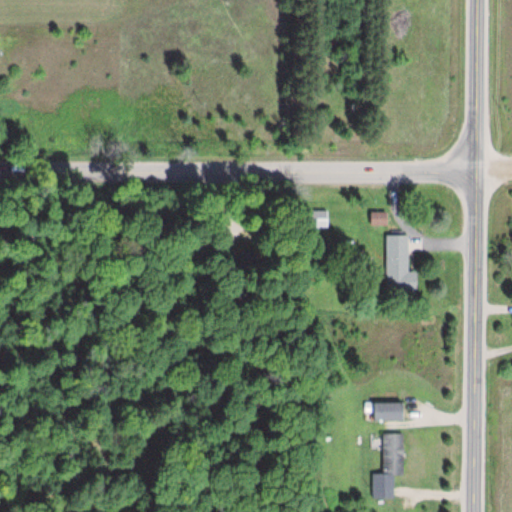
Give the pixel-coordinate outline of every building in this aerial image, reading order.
[(327,210),(300,210),(300,230),(327,230),(327,210)] [(379,213),(365,213),(365,225),(379,225),(379,213)] [(380,236),(380,292),(411,292),(411,272),(403,272),(403,236),(380,236)] [(403,404),(364,404),(364,421),(403,421),(403,404)] [(378,476),(398,476),(398,435),(378,435),(378,476)]
